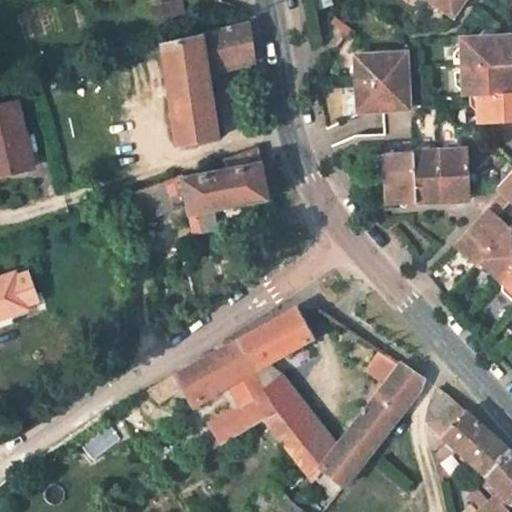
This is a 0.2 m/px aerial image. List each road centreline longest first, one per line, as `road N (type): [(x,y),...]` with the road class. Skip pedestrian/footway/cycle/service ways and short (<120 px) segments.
road 1 (residential): [(0,460),(353,238)]
road 2 (unclassified): [(267,0),(290,134),(353,238)]
road 3 (unclassified): [(353,238),(511,415)]
